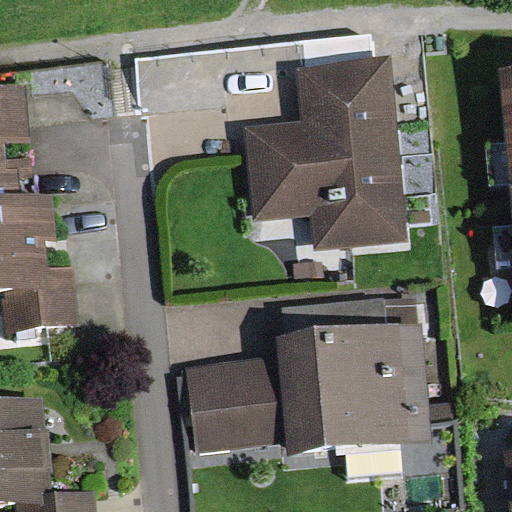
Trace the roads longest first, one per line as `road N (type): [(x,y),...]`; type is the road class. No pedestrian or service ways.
road 1 (track): [(511,17),(403,18),(0,56)]
road 2 (residential): [(160,511),(125,132)]
